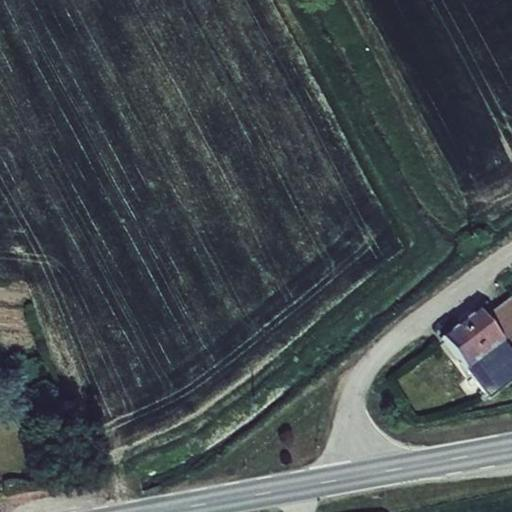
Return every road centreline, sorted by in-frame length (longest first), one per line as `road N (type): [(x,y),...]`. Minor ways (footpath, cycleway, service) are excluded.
road 1 (unclassified): [(511,251),(373,354),(352,398),(355,477)]
road 2 (tertiary): [(355,477),(166,511)]
road 3 (tertiary): [(511,448),(355,477)]
